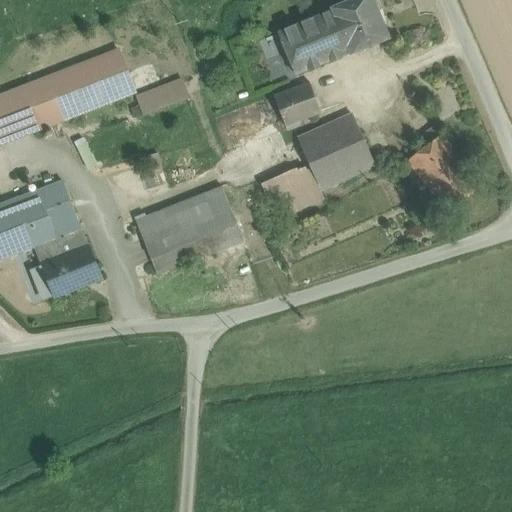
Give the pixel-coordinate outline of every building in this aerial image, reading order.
[(333,10),(314,18),(322,38),(331,61),(351,53),(351,54),(388,39),(372,0),(355,0),(333,9),(333,10)] [(314,18),(278,33),(295,76),(312,69),(302,46),(322,38),(314,18)] [(322,38),(302,46),(312,69),(331,61),(322,38)] [(119,51),(0,97),(0,145),(135,93),(119,51)] [(182,81),(137,98),(144,116),(189,98),(182,81)] [(309,83),(274,97),(279,111),(315,98),(309,83)] [(315,98),(279,111),(285,128),(321,114),(315,98)] [(353,116),(298,140),(311,169),(320,190),(375,165),(353,116)] [(441,135),(407,162),(447,213),(481,187),(441,135)] [(144,158),(149,169),(162,163),(157,152),(144,158)] [(324,200),(320,190),(311,169),(306,171),(305,167),(297,171),(297,169),(261,185),(277,221),(324,200)] [(62,182),(0,205),(0,260),(34,248),(66,235),(81,229),(62,182)] [(222,188),(136,222),(157,276),(182,266),(244,242),(222,188)] [(81,229),(66,235),(73,254),(41,266),(41,267),(53,297),(100,279),(81,229)] [(66,235),(34,248),(41,266),(73,254),(66,235)] [(41,267),(34,269),(32,276),(40,297),(47,300),(53,297),(41,267)]
